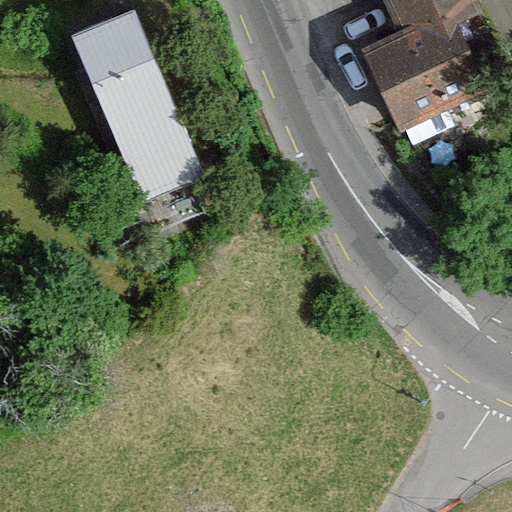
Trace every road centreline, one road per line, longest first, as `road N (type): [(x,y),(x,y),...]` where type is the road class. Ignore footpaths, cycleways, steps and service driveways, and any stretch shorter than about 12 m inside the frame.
road 1 (tertiary): [(511,337),(450,301),(390,243),(329,144),(270,0)]
road 2 (residential): [(511,355),(419,511)]
